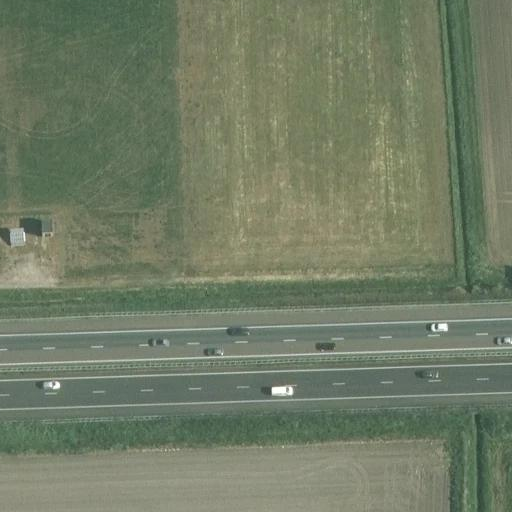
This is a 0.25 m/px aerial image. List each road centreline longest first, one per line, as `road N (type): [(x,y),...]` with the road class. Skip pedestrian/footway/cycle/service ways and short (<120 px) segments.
road 1 (motorway): [(511,334),(0,352)]
road 2 (motorway): [(0,397),(511,380)]
